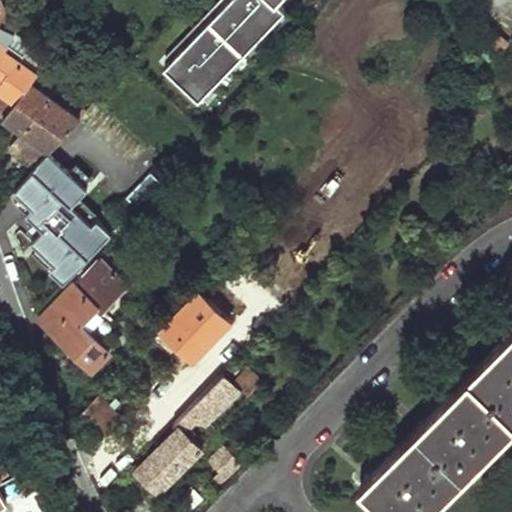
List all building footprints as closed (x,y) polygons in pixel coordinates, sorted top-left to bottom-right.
[(224,0),(164,65),(203,99),(286,11),(275,1),(276,0),(224,0)] [(0,108),(4,111),(15,95),(35,66),(20,55),(31,40),(14,27),(16,23),(17,14),(4,9),(0,16),(0,84),(0,85),(0,84),(0,108)] [(124,58),(135,44),(116,29),(105,44),(124,58)] [(15,95),(4,111),(23,127),(10,144),(20,153),(35,167),(59,141),(64,136),(80,118),(83,115),(30,74),(15,95)] [(80,118),(64,136),(76,148),(93,131),(80,118)] [(72,153),(76,148),(64,136),(59,141),(72,153)] [(53,152),(20,187),(37,204),(31,210),(47,225),(34,239),(56,260),(48,268),(64,283),(113,231),(97,216),(92,221),(73,203),(89,186),(53,152)] [(137,202),(159,177),(149,169),(128,194),(137,202)] [(250,232),(239,243),(261,264),(272,253),(250,232)] [(74,280),(40,316),(50,328),(81,357),(91,367),(110,347),(82,321),(98,303),(103,307),(128,281),(103,257),(78,285),(74,280)] [(200,289),(162,327),(193,357),(231,319),(200,289)] [(384,463),(362,486),(389,511),(428,511),(511,427),(511,331),(503,340),(445,400),(384,463)] [(242,362),(228,376),(237,384),(243,390),(257,376),(242,362)] [(175,424),(134,466),(157,488),(200,444),(184,428),(193,418),(205,419),(237,384),(228,376),(223,370),(172,421),(175,424)] [(107,384),(83,409),(105,430),(129,406),(107,384)] [(222,443),(207,458),(221,472),(236,457),(222,443)] [(0,477),(0,504),(6,501),(0,489),(11,483),(15,489),(34,477),(25,462),(0,477)] [(189,483),(172,501),(183,511),(200,493),(189,483)]
